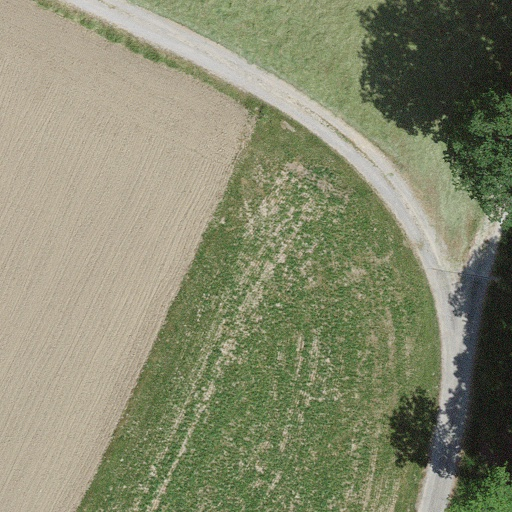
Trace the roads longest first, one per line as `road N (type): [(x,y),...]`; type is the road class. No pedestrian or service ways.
road 1 (track): [(429,511),(450,426),(457,336),(436,264),(389,182),(308,114),(95,0)]
road 2 (track): [(457,336),(511,182)]
